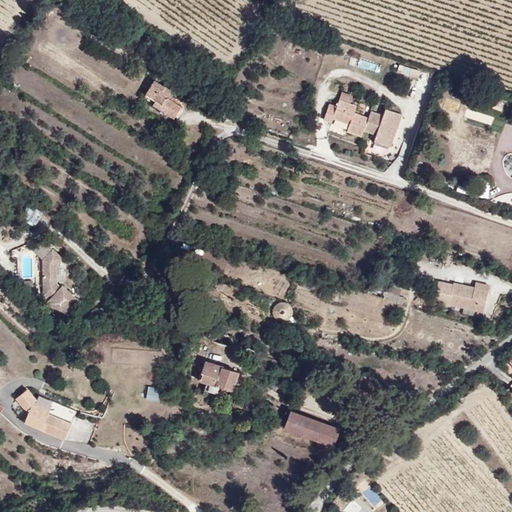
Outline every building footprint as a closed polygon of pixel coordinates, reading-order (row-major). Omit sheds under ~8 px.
[(359,59),(358,68),(377,70),(378,61),(359,59)] [(162,98),(164,93),(159,91),(160,87),(149,82),(140,98),(156,105),(154,110),(170,119),(177,106),(162,98)] [(156,105),(140,98),(138,102),(154,110),(156,105)] [(368,133),(372,121),(360,117),(362,110),(343,103),(341,111),(332,108),(326,124),(336,127),(337,123),(353,129),(351,136),(366,141),(368,133)] [(385,124),(402,129),(405,118),(389,113),(387,119),(385,124)] [(372,121),(368,133),(381,137),(378,144),(395,149),(402,129),(385,124),(387,119),(374,115),(372,121)] [(41,214),(28,206),(20,218),(33,226),(41,214)] [(35,251),(44,260),(53,249),(44,241),(35,251)] [(57,283),(57,265),(63,258),(53,249),(44,260),(44,283),(48,283),(48,289),(44,289),(44,293),(50,298),(47,301),(62,314),(77,298),(62,285),(60,287),(57,283)] [(501,292),(501,287),(487,284),(486,290),(501,292)] [(498,315),(501,292),(486,290),(465,287),(464,290),(449,288),(447,307),(477,311),(489,313),(498,315)] [(92,323),(115,308),(110,300),(102,305),(104,308),(89,317),(92,323)] [(277,300),(272,315),(288,320),(293,305),(277,300)] [(488,320),(489,313),(477,311),(477,318),(488,320)] [(92,323),(89,317),(79,323),(82,329),(92,323)] [(254,360),(245,354),(242,359),(250,365),(254,360)] [(228,394),(236,376),(204,362),(197,380),(206,383),(202,393),(219,400),(224,394),(228,394)] [(146,386),(146,399),(158,400),(159,387),(146,386)] [(18,399),(30,414),(25,424),(65,441),(72,426),(49,415),(51,411),(36,404),(38,402),(28,391),(18,399)] [(49,415),(72,426),(78,414),(54,403),(51,411),(49,415)] [(332,453),(339,434),(293,415),(285,433),(332,453)] [(352,498),(342,509),(345,511),(357,511),(362,507),(352,498)]
